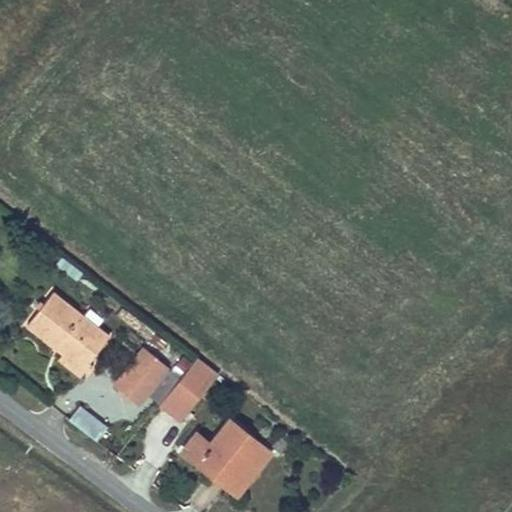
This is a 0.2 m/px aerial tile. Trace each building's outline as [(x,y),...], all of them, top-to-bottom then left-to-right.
[(108,334),(52,291),(25,324),(56,348),(60,342),(67,346),(89,362),(108,334)] [(89,362),(67,346),(58,360),(81,378),(91,363),(89,362)] [(167,367),(143,349),(116,384),(139,403),(147,394),(165,371),(167,367)] [(157,402),(177,380),(165,371),(147,394),(157,402)] [(200,397),(177,380),(157,402),(182,421),(200,397)] [(93,439),(105,426),(84,407),(72,420),(93,439)] [(198,432),(181,450),(236,494),(272,453),(233,420),(214,444),(198,432)] [(284,454),(290,444),(279,437),(272,446),(284,454)]
